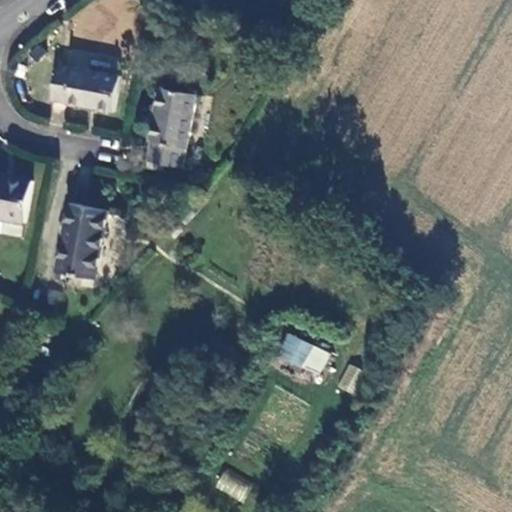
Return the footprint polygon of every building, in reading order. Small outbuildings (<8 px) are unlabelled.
[(60,60),(53,97),(113,108),(119,71),(60,60)] [(196,92),(158,85),(147,137),(149,138),(145,159),(182,165),(184,145),(186,145),(196,92)] [(32,176),(0,169),(0,214),(25,219),(32,176)] [(106,208),(67,201),(56,267),(95,274),(106,208)] [(0,229),(22,234),(25,219),(0,214),(0,229)] [(332,353),(289,333),(279,355),(322,375),(332,353)] [(346,364),(339,389),(353,393),(361,368),(346,364)] [(225,469),(215,487),(242,503),(252,485),(225,469)]
